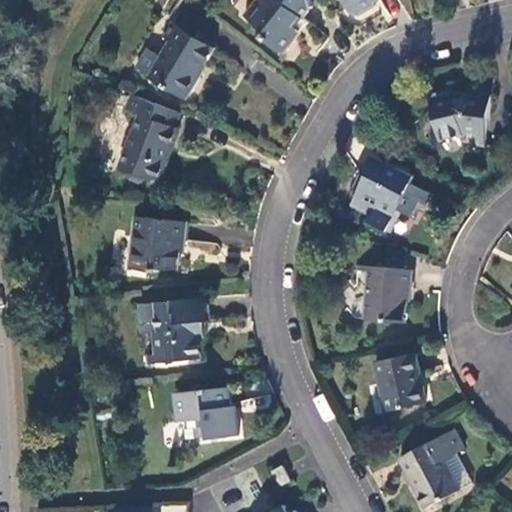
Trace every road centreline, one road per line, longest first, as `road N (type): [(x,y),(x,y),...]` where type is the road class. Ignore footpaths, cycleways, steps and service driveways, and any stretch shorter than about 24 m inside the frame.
road 1 (residential): [(355,511),(280,357),(270,293),(287,194),(348,86),(378,59),(511,19)]
road 2 (unclassified): [(511,202),(482,236),(463,279),(463,327),(487,362),(511,378)]
